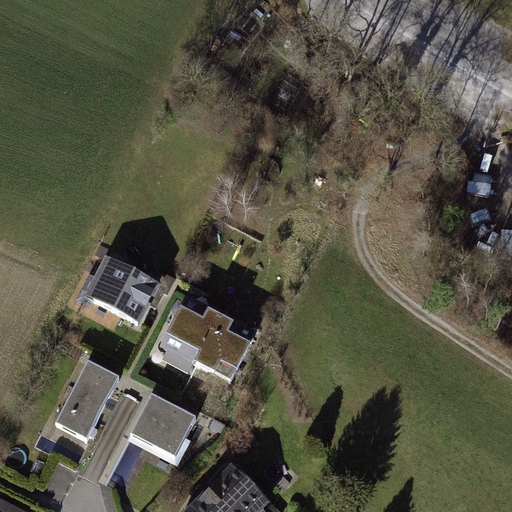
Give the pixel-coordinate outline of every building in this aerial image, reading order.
[(161,295),(102,266),(84,302),(142,331),(161,295)] [(204,322),(181,310),(168,336),(200,352),(194,363),(213,373),(220,360),(239,369),(251,345),(227,334),(232,324),(208,313),(204,322)] [(119,382),(89,367),(57,429),(86,445),(119,382)] [(204,427),(154,402),(134,443),(183,468),(204,427)] [(273,511),(233,470),(190,511),(273,511)] [(28,511),(0,497),(0,511),(28,511)]
